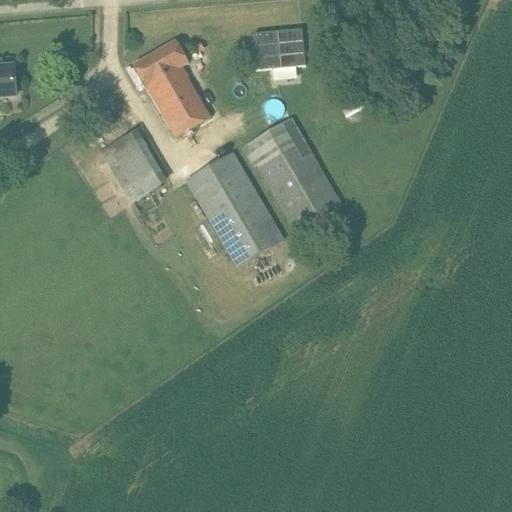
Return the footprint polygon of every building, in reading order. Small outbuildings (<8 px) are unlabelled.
[(303,31),(254,35),(258,72),(307,67),(303,31)] [(189,64),(187,60),(177,43),(134,67),(147,89),(148,88),(177,139),(212,119),(182,68),(189,64)] [(0,97),(17,96),(16,88),(15,68),(0,68),(0,97)] [(293,120),(246,147),(297,234),(343,207),(293,120)] [(109,149),(129,203),(166,189),(146,135),(109,149)] [(226,158),(187,182),(238,268),(277,245),(284,241),(234,154),(226,158)]
